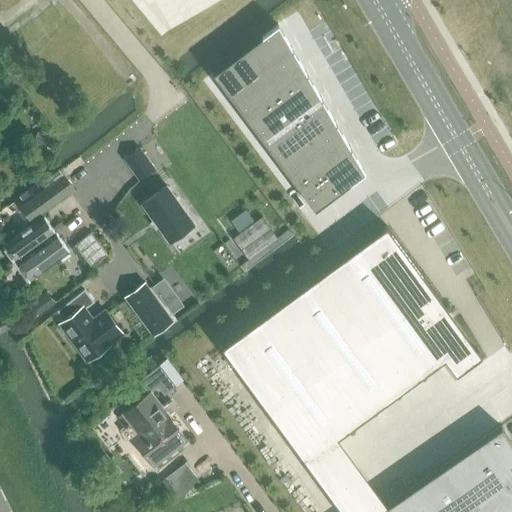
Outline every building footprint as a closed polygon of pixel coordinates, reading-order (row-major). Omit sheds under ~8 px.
[(140,0),(157,32),(218,0),(140,0)] [(274,28),(211,77),(228,100),(289,53),(274,28)] [(289,53),(228,100),(245,123),(304,77),(289,53)] [(304,77),(245,123),(262,145),(318,101),(304,77)] [(318,101),(262,145),(279,167),(334,126),(318,101)] [(334,126),(279,167),(298,190),(349,150),(334,126)] [(137,148),(122,159),(137,181),(152,170),(137,148)] [(349,150),(298,190),(315,211),(363,173),(349,150)] [(7,155),(0,160),(0,176),(5,182),(20,170),(15,164),(7,155)] [(45,190),(31,200),(34,205),(41,214),(67,194),(73,189),(63,175),(62,176),(61,174),(58,170),(49,176),(40,183),(43,187),(45,190)] [(165,188),(142,205),(168,242),(192,225),(165,188)] [(15,236),(2,245),(14,261),(15,260),(54,233),(43,217),(41,214),(34,205),(31,200),(21,207),(33,224),(15,236)] [(262,217),(233,238),(248,259),(277,238),(262,217)] [(386,225),(221,346),(305,460),(336,437),(337,437),(375,409),(446,357),(454,367),(452,368),(456,374),(481,355),(477,349),(475,351),(443,308),(445,307),(386,225)] [(15,260),(14,261),(15,264),(27,280),(67,251),(54,233),(15,260)] [(89,233),(72,246),(89,269),(106,256),(89,233)] [(163,278),(152,286),(172,313),(183,305),(163,278)] [(144,283),(124,298),(152,337),(173,322),(144,283)] [(84,289),(56,311),(64,321),(59,324),(74,345),(85,360),(105,345),(120,334),(113,325),(103,311),(91,320),(83,310),(94,302),(84,289)] [(56,301),(45,292),(30,303),(38,314),(56,301)] [(147,393),(121,414),(144,442),(138,447),(152,465),(185,438),(148,392),(156,386),(162,395),(172,387),(173,386),(182,380),(183,379),(166,358),(157,365),(138,380),(147,393)] [(375,511),(511,511),(511,440),(504,429),(505,429),(502,425),(386,505),(375,511)] [(89,460),(96,471),(110,460),(102,450),(89,460)]
